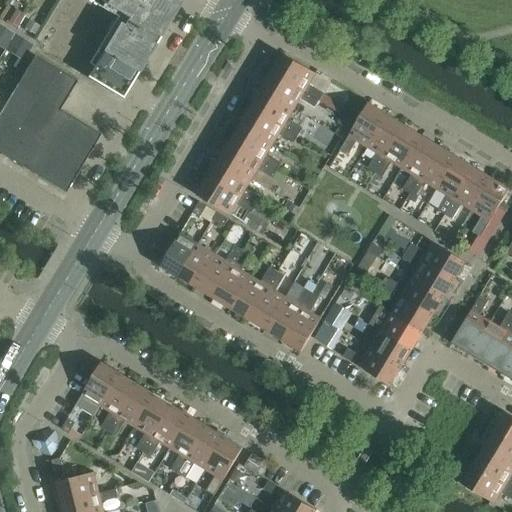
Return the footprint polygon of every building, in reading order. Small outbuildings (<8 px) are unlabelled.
[(88,0),(117,17),(89,64),(93,67),(87,77),(122,99),(154,47),(162,35),(161,35),(175,11),(172,0),(88,0)] [(5,22),(16,29),(25,15),(14,8),(5,22)] [(29,19),(24,28),(34,34),(39,25),(29,19)] [(0,24),(0,47),(5,50),(15,34),(0,24)] [(15,34),(5,50),(23,61),(33,45),(15,34)] [(316,74),(283,54),(272,73),(305,92),(316,74)] [(59,110),(77,81),(35,56),(17,85),(38,98),(21,126),(41,139),(59,110)] [(261,90),(294,110),(305,92),(272,73),(261,90)] [(38,98),(17,85),(0,113),(0,153),(3,156),(21,126),(38,98)] [(313,88),(309,95),(318,101),(323,93),(313,88)] [(251,107),(284,127),(294,110),(261,90),(251,107)] [(309,95),(304,102),(314,108),(318,101),(309,95)] [(387,115),(369,104),(349,137),(367,148),(387,115)] [(240,125),(273,145),(284,127),(251,107),(240,125)] [(101,135),(59,110),(41,139),(83,164),(101,135)] [(353,121),(343,115),(338,123),(348,129),(353,121)] [(387,115),(367,148),(385,158),(404,125),(387,115)] [(292,122),(288,130),(297,135),(302,128),(292,122)] [(230,142),(263,162),(273,145),(240,125),(230,142)] [(404,125),(385,158),(402,169),(422,136),(404,125)] [(21,126),(3,156),(24,168),(41,139),(21,126)] [(288,130),(283,137),(293,143),(297,135),(288,130)] [(412,175),(410,179),(417,183),(420,179),(439,147),(422,136),(402,169),(412,175)] [(24,168),(65,193),(83,164),(41,139),(24,168)] [(346,141),(340,152),(348,156),(355,146),(346,141)] [(219,160),(252,180),(263,162),(230,142),(219,160)] [(439,147),(420,179),(437,190),(457,157),(439,147)] [(271,157),(267,165),(276,170),(281,163),(271,157)] [(447,196),(445,200),(452,205),(474,168),(457,157),(437,190),(447,196)] [(375,158),(369,167),(376,172),(382,162),(375,158)] [(250,192),(246,190),(252,180),(219,160),(209,177),(246,199),(250,192)] [(382,162),(376,172),(384,176),(389,167),(382,162)] [(267,165),(262,172),(272,178),(276,170),(267,165)] [(459,209),(462,205),(472,211),(492,178),(474,168),(452,205),(459,209)] [(198,195),(230,215),(237,204),(241,207),(246,199),(209,177),(198,195)] [(482,217),(479,221),(488,226),(510,189),(492,178),(472,211),(482,217)] [(410,179),(403,190),(411,194),(411,193),(417,183),(410,179)] [(417,183),(411,193),(418,197),(424,188),(417,183)] [(250,192),(246,199),(256,206),(261,199),(250,192)] [(246,199),(241,207),(252,214),(256,206),(246,199)] [(452,205),(445,200),(438,211),(445,215),(452,205)] [(288,201),(284,208),(297,216),(301,209),(288,201)] [(200,218),(207,207),(199,202),(193,213),(200,218)] [(452,205),(445,215),(453,220),(459,209),(452,205)] [(228,220),(218,213),(213,221),(224,227),(228,220)] [(270,225),(249,213),(243,222),(264,235),(270,225)] [(479,221),(473,232),(481,237),(488,226),(479,221)] [(180,234),(161,266),(179,277),(199,245),(180,234)] [(418,258),(455,280),(466,262),(433,242),(427,253),(422,251),(418,258)] [(412,244),(407,251),(418,258),(422,251),(412,244)] [(199,245),(179,277),(196,288),(216,255),(199,245)] [(235,247),(229,257),(236,262),(242,252),(235,247)] [(407,251),(403,259),(414,265),(418,258),(407,251)] [(242,252),(236,262),(243,266),(249,256),(242,252)] [(369,252),(358,269),(366,274),(377,257),(369,252)] [(214,298),(233,266),(216,255),(196,288),(214,298)] [(412,278),(444,298),(455,280),(418,258),(414,265),(418,268),(412,278)] [(285,262),(278,272),(285,277),(291,266),(285,262)] [(231,309),(251,276),(233,266),(214,298),(231,309)] [(270,269),(264,278),(271,283),(277,273),(270,269)] [(277,273),(271,283),(278,287),(284,277),(277,273)] [(264,278),(261,283),(251,276),(231,309),(249,320),(268,287),(271,283),(264,278)] [(405,288),(401,286),(397,293),(401,295),(434,315),(444,298),(412,278),(405,288)] [(321,279),(313,293),(326,300),(333,286),(321,279)] [(390,279),(386,286),(397,293),(401,286),(390,279)] [(386,286),(382,293),(393,300),(397,293),(386,286)] [(266,330),(286,298),(268,287),(249,320),(266,330)] [(347,287),(342,295),(351,301),(356,292),(347,287)] [(305,289),(298,300),(306,304),(312,293),(305,289)] [(312,293),(306,304),(313,308),(320,298),(312,293)] [(434,315),(401,295),(391,313),(423,333),(434,315)] [(481,295),(474,307),(482,311),(489,300),(481,295)] [(283,341),(303,308),(286,298),(266,330),(283,341)] [(391,313),(380,307),(370,324),(380,330),(413,350),(423,333),(391,313)] [(302,352),(321,319),(303,308),(283,341),(302,352)] [(471,311),(452,343),(470,354),(490,322),(480,316),(471,311)] [(511,316),(508,314),(502,324),(510,328),(511,324),(511,316)] [(487,365),(507,332),(490,322),(470,354),(487,365)] [(413,350),(380,330),(376,337),(369,348),(402,368),(413,350)] [(505,375),(511,363),(511,335),(507,332),(487,365),(505,375)] [(363,358),(359,355),(354,363),(391,386),(402,368),(369,348),(363,358)] [(348,349),(343,357),(354,363),(359,355),(348,349)] [(102,363),(76,406),(94,417),(100,406),(120,374),(102,363)] [(120,374),(100,406),(115,421),(118,417),(138,384),(120,374)] [(138,384),(118,417),(135,428),(155,395),(138,384)] [(155,395),(135,428),(153,438),(173,405),(155,395)] [(173,405),(153,438),(170,449),(190,416),(173,405)] [(511,416),(505,412),(494,430),(511,441),(511,416)] [(190,416),(170,449),(188,459),(208,427),(190,416)] [(102,426),(102,428),(109,432),(110,431),(115,421),(108,417),(102,426)] [(110,431),(109,432),(116,436),(117,435),(123,425),(115,421),(110,431)] [(66,422),(64,425),(62,430),(69,434),(74,427),(66,422)] [(192,468),(195,464),(205,470),(225,437),(208,427),(188,459),(185,463),(192,468)] [(511,441),(494,430),(484,448),(511,465),(511,441)] [(38,443),(35,447),(45,454),(56,449),(58,438),(48,431),(37,435),(39,439),(38,443)] [(225,437),(205,470),(223,481),(243,448),(225,437)] [(137,447),(137,449),(144,453),(145,452),(150,442),(143,438),(137,447)] [(145,452),(144,453),(151,458),(152,456),(158,447),(150,442),(145,452)] [(473,465),(506,485),(511,474),(511,465),(484,448),(473,465)] [(252,454),(245,467),(256,474),(264,461),(252,454)] [(55,473),(63,471),(61,459),(52,461),(55,473)] [(172,469),(171,470),(179,474),(179,473),(185,463),(178,459),(172,469)] [(179,473),(179,474),(186,479),(187,477),(192,468),(185,463),(179,473)] [(462,484),(495,503),(501,492),(505,494),(509,487),(506,485),(473,465),(462,484)] [(94,473),(57,482),(62,503),(99,494),(94,473)] [(213,480),(206,491),(214,496),(221,485),(213,480)] [(269,481),(264,489),(275,496),(280,488),(269,481)] [(116,489),(104,493),(106,501),(119,498),(116,489)] [(315,511),(317,510),(284,491),(273,509),(278,511),(315,511)] [(104,493),(99,494),(62,503),(64,511),(103,511),(101,502),(106,501),(104,493)] [(160,511),(157,501),(148,503),(150,511),(160,511)]
